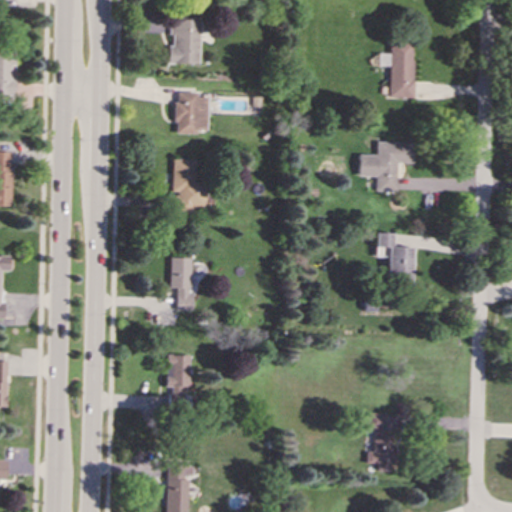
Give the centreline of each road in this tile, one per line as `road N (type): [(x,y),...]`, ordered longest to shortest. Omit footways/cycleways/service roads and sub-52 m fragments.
road 1 (secondary): [(87,511),(101,0)]
road 2 (secondary): [(66,0),(53,511)]
road 3 (residential): [(481,501),(474,482),(486,0)]
